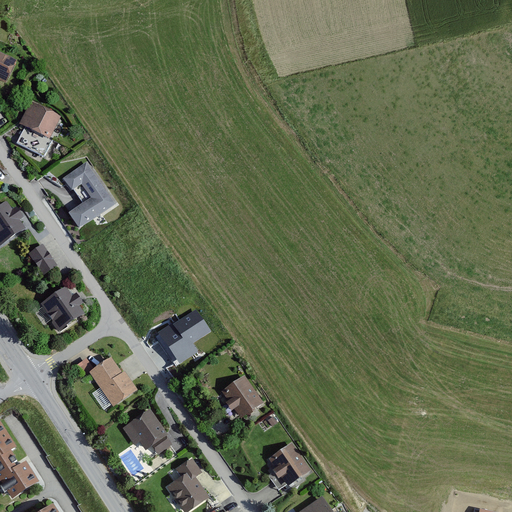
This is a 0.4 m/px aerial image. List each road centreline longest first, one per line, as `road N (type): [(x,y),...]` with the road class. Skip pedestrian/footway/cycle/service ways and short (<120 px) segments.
road 1 (residential): [(116,319),(249,511)]
road 2 (residential): [(0,146),(116,319)]
road 3 (tertiary): [(26,374),(121,511)]
